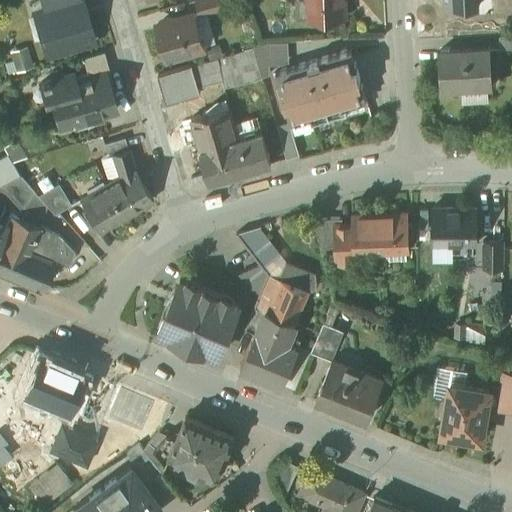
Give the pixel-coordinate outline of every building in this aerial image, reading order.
[(69,0),(44,8),(33,11),(46,55),(94,41),(81,0),(69,0)] [(226,0),(197,0),(202,13),(194,16),(229,7),(226,0)] [(297,0),(298,17),(308,17),(346,16),(345,0),(297,0)] [(194,14),(158,24),(168,58),(203,48),(194,16),(194,14)] [(511,34),(500,35),(501,48),(511,47),(511,34)] [(288,41),(269,42),(270,65),(290,64),(288,41)] [(269,42),(254,46),(263,77),(271,75),(270,65),(269,42)] [(491,48),(440,51),(442,87),(493,84),(491,48)] [(254,49),(193,66),(199,87),(223,81),(225,87),(262,78),(254,49)] [(352,50),(276,72),(291,122),(311,116),(312,120),(348,110),(347,106),(367,100),(352,50)] [(192,64),(158,74),(167,103),(201,93),(199,87),(193,66),(192,64)] [(106,72),(76,81),(73,72),(45,80),(59,126),(117,109),(106,72)] [(238,139),(230,108),(208,114),(207,112),(205,112),(205,115),(193,118),(211,181),(271,163),(262,131),(238,139)] [(291,126),(279,130),(287,158),(299,154),(291,126)] [(134,167),(128,148),(112,153),(119,177),(107,183),(125,214),(152,198),(134,167)] [(7,153),(0,156),(0,184),(20,174),(7,153)] [(20,174),(0,184),(0,185),(20,208),(21,205),(24,206),(35,190),(20,174)] [(59,182),(38,194),(47,204),(55,213),(71,204),(59,182)] [(106,182),(80,198),(100,230),(125,215),(125,214),(107,183),(106,182)] [(35,190),(24,206),(26,207),(22,217),(39,223),(47,204),(38,194),(35,190)] [(477,207),(433,207),(433,244),(451,244),(451,242),(477,242),(477,207)] [(22,217),(11,213),(4,228),(0,237),(0,270),(37,286),(50,256),(60,233),(53,229),(41,224),(39,223),(22,217)] [(407,213),(352,215),(353,224),(343,224),(334,225),(336,252),(336,258),(340,258),(340,261),(352,260),(352,257),(356,257),(356,250),(385,249),(406,248),(409,247),(408,234),(413,234),(413,225),(408,225),(407,213)] [(343,218),(314,219),(322,252),(336,252),(334,225),(343,224),(343,218)] [(274,245),(260,226),(238,232),(258,258),(274,245)] [(60,233),(50,256),(68,264),(75,249),(60,233)] [(502,241),(484,241),(484,268),(502,268),(502,241)] [(406,248),(385,249),(386,254),(390,260),(406,259),(406,248)] [(315,275),(286,263),(279,277),(266,310),(296,323),(310,291),(317,288),(315,275)] [(261,265),(240,274),(255,289),(262,293),(270,274),(263,264),(261,265)] [(262,293),(257,306),(266,310),(279,277),(270,274),(262,293)] [(221,293),(201,285),(201,284),(200,283),(199,284),(189,280),(189,279),(187,278),(186,281),(181,278),(159,331),(218,356),(240,303),(234,301),(235,298),(234,297),(233,298),(223,294),(223,293),(221,292),(221,293)] [(266,310),(257,306),(247,328),(256,331),(257,331),(266,310)] [(296,323),(266,310),(257,331),(256,331),(241,366),(283,383),(298,347),(288,343),(296,323)] [(339,328),(324,322),(311,351),(328,358),(339,328)] [(465,326),(456,325),(456,338),(465,338),(465,326)] [(83,372),(39,353),(23,390),(68,409),(83,372)] [(383,379),(337,361),(329,382),(324,380),(317,397),(368,418),(383,379)] [(511,372),(504,371),(498,407),(511,408),(511,372)] [(490,389),(451,382),(448,397),(442,396),(439,416),(445,417),(443,431),(482,438),(490,389)] [(234,436),(186,416),(177,437),(170,454),(172,455),(218,474),(219,472),(220,473),(223,471),(227,462),(226,458),(225,458),(234,436)] [(98,438),(61,422),(50,449),(87,465),(98,438)] [(177,437),(160,430),(144,448),(162,470),(164,473),(172,455),(170,454),(177,437)] [(144,448),(140,443),(116,461),(135,486),(140,483),(141,485),(162,470),(144,448)] [(110,459),(97,453),(92,465),(100,468),(110,459)] [(355,511),(364,492),(311,468),(301,493),(319,501),(321,496),(334,502),(329,511),(355,511)] [(135,486),(109,506),(114,511),(149,511),(157,506),(141,485),(140,483),(135,486)] [(413,511),(374,496),(367,511),(413,511)]
